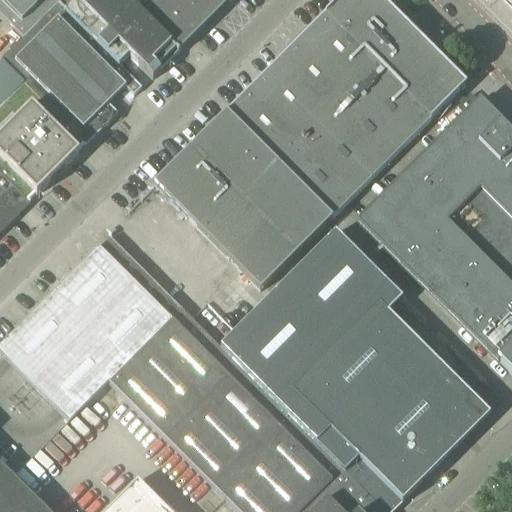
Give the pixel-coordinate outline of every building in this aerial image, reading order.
[(0,0),(0,19),(23,42),(64,0),(0,0)] [(0,109),(0,177),(29,206),(29,205),(27,203),(33,197),(35,199),(77,157),(75,155),(82,148),(84,150),(117,117),(107,107),(124,90),(132,99),(140,91),(117,69),(127,59),(151,83),(234,0),(64,0),(23,42),(0,64),(23,87),(0,109)] [(376,0),(341,0),(322,19),(429,124),(465,88),(394,18),(395,17),(394,15),(393,16),(376,0)] [(511,0),(500,0),(505,4),(505,5),(505,6),(506,5),(511,11),(511,12),(511,0)] [(429,124),(322,19),(230,112),(153,189),(259,295),(429,124)] [(469,98),(456,112),(462,119),(463,119),(475,107),(479,111),(481,109),(477,106),(476,105),(469,98)] [(511,140),(501,129),(503,127),(478,102),(476,105),(462,118),(354,226),(496,368),(499,365),(511,378),(511,140)] [(0,177),(0,234),(29,206),(0,177)] [(334,236),(219,351),(379,511),(391,511),(399,504),(401,507),(488,419),(387,318),(401,303),(334,236)] [(379,511),(219,351),(181,313),(108,241),(0,349),(0,360),(67,427),(107,387),(231,511),(379,511)] [(0,506),(19,488),(0,468),(0,506)] [(163,511),(136,484),(108,511),(163,511)] [(0,511),(34,511),(39,508),(19,488),(0,506),(0,511)]
